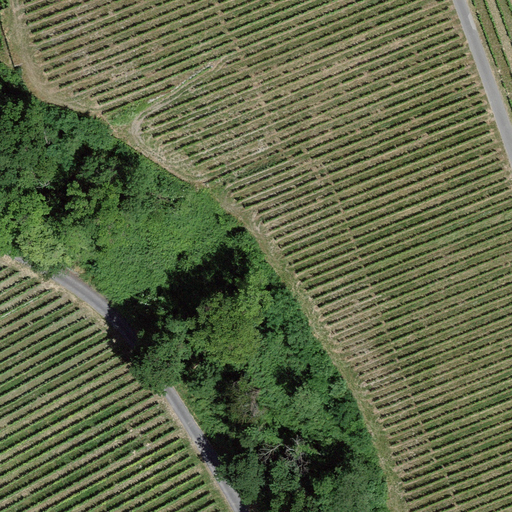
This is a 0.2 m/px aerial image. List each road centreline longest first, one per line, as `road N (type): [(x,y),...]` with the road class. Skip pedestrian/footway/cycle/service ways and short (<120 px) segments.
road 1 (track): [(0,251),(119,323),(223,511)]
road 2 (unclassified): [(511,141),(461,0)]
